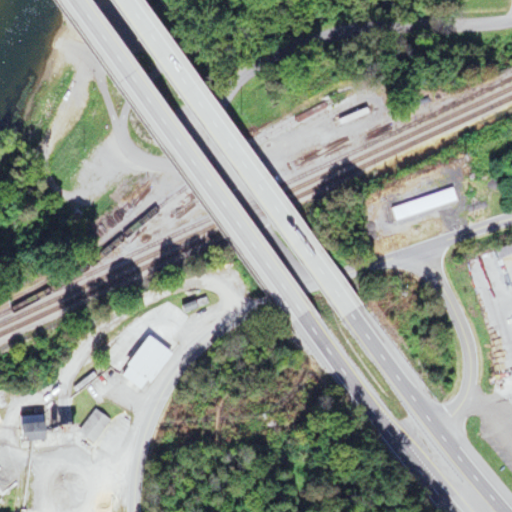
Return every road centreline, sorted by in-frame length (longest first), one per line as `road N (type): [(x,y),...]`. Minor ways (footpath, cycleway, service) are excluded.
road 1 (tertiary): [(511,218),(310,279),(220,327),(183,361),(155,403),(138,455),(135,511)]
road 2 (residential): [(511,20),(354,30),(265,60),(234,85),(219,113),(213,175),(224,236),(263,300)]
road 3 (trunk): [(54,0),(306,321)]
road 4 (trunk): [(341,311),(109,0)]
road 5 (trunk): [(504,511),(341,311)]
road 6 (trunk): [(330,347),(452,511)]
road 7 (residential): [(438,433),(461,402),(469,357),(423,249)]
